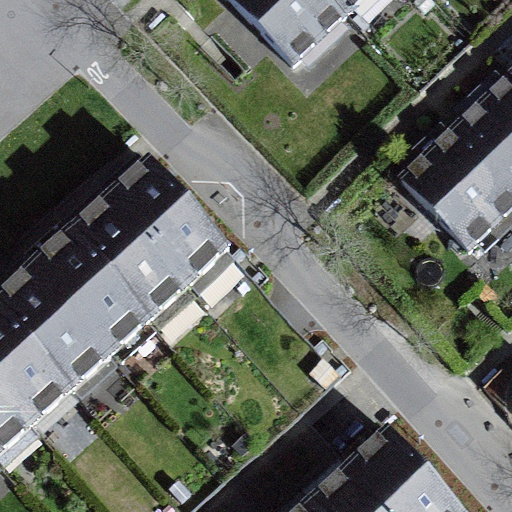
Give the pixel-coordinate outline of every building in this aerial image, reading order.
[(228,0),(295,68),(346,18),(329,0),(228,0)] [(329,0),(346,18),(364,0),(329,0)] [(455,128),(511,188),(511,76),(484,101),(455,128)] [(469,253),(511,212),(511,188),(455,128),(429,153),(400,181),(469,253)] [(130,184),(110,202),(190,292),(230,257),(150,167),(130,184)] [(151,326),(190,292),(110,202),(91,218),(71,236),(151,326)] [(111,361),(151,326),(71,236),(51,253),(31,270),(111,361)] [(0,312),(72,395),(111,361),(31,270),(12,287),(0,297),(0,312)] [(0,392),(33,430),(72,395),(0,312),(0,392)] [(0,458),(33,430),(0,392),(0,458)] [(370,451),(349,470),(386,511),(456,511),(388,435),(370,451)] [(314,511),(386,511),(349,470),(329,487),(309,505),(314,511)]
